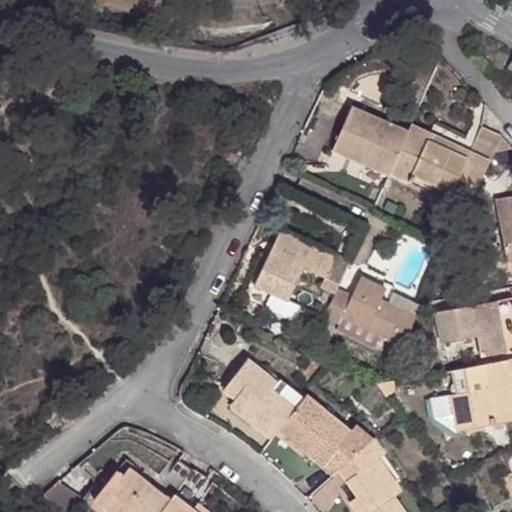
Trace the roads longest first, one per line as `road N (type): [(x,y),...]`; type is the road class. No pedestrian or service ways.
road 1 (residential): [(307,62),(191,316),(139,385)]
road 2 (residential): [(0,24),(159,61),(247,71),(307,62)]
road 3 (residential): [(289,511),(139,385)]
road 4 (residential): [(139,385),(24,484)]
